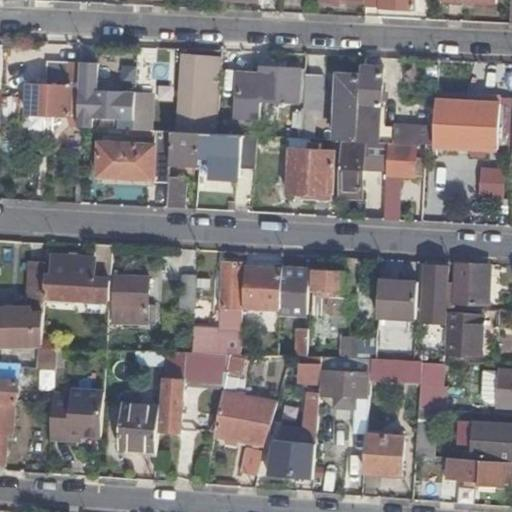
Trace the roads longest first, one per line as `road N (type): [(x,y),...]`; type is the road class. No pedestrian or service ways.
road 1 (residential): [(511,249),(0,213)]
road 2 (residential): [(511,46),(0,28)]
road 3 (residential): [(272,511),(0,491)]
